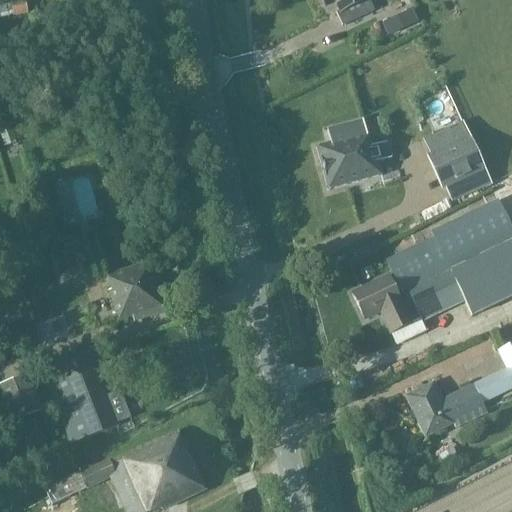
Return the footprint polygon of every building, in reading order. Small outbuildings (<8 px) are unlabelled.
[(10,3),(13,18),(27,15),(24,0),(10,3)] [(322,0),(325,6),(335,1),(339,10),(336,12),(342,25),(374,10),(369,0),(322,0)] [(380,35),(407,20),(399,6),(372,20),(380,35)] [(325,196),(379,180),(382,179),(383,182),(386,182),(382,167),(395,163),(388,139),(373,143),(365,115),(362,116),(363,119),(324,130),(323,126),(321,127),(325,143),(311,147),(325,196)] [(457,194),(487,180),(468,138),(430,156),(445,188),(456,183),(460,191),(457,193),(457,194)] [(511,182),(504,169),(488,178),(496,193),(511,183),(511,182)] [(389,279),(351,296),(363,322),(380,314),(391,335),(412,325),(411,323),(420,320),(421,323),(464,303),(471,318),(511,297),(511,231),(499,205),(497,201),(430,233),(432,238),(386,261),(387,266),(403,300),(400,301),(389,279)] [(134,322),(165,312),(150,261),(106,273),(110,290),(107,291),(117,322),(132,317),(134,322)] [(486,414),(481,404),(511,389),(511,345),(499,352),(502,359),(507,369),(471,386),(442,400),(434,383),(404,396),(425,440),(427,439),(427,437),(454,425),(456,430),(486,414)] [(121,392),(106,398),(88,350),(40,369),(70,444),(117,426),(116,424),(131,418),(121,392)] [(0,385),(0,395),(11,424),(42,412),(27,374),(0,385)] [(17,427),(28,449),(45,442),(34,419),(17,427)] [(80,471),(87,489),(109,479),(124,511),(155,511),(206,490),(177,430),(109,461),(108,458),(80,471)]
